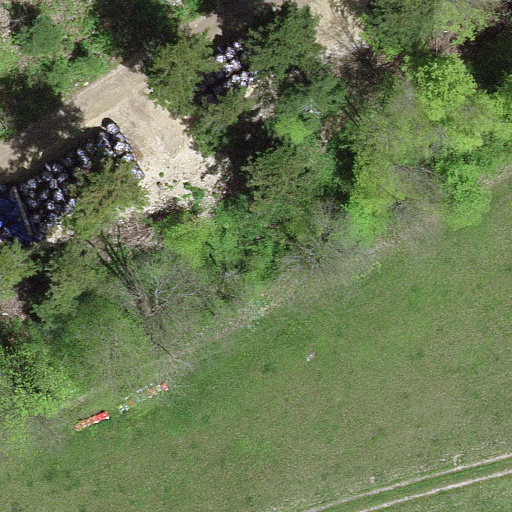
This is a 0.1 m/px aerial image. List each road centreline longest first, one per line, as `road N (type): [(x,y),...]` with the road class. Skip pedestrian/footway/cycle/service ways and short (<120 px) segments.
road 1 (track): [(317,0),(0,174)]
road 2 (track): [(511,458),(324,511)]
